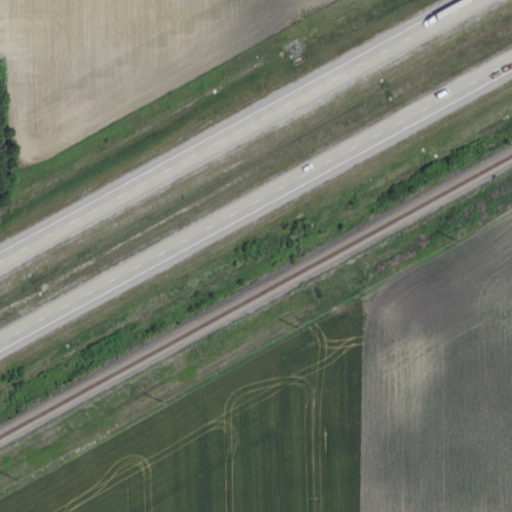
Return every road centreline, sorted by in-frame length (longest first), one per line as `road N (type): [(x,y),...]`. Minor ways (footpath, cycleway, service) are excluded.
road 1 (trunk): [(0,343),(511,63)]
road 2 (trunk): [(478,0),(0,261)]
